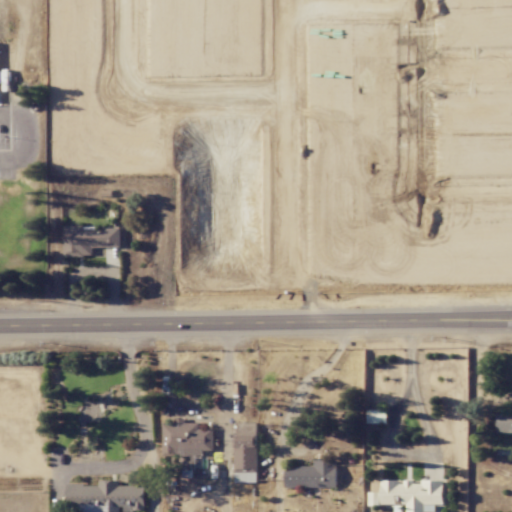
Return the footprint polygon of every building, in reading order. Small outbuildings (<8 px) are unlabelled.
[(121,247),(121,227),(64,227),(64,256),(94,256),(94,247),(121,247)] [(368,423),(388,424),(388,411),(368,410),(368,423)] [(511,414),(497,415),(497,433),(511,432),(511,414)] [(164,456),(204,455),(204,451),(214,450),(214,429),(200,429),(200,423),(186,423),(186,419),(175,419),(175,423),(163,423),(164,456)] [(235,436),(235,482),(258,482),(258,435),(235,436)] [(314,466),(286,467),(286,488),(338,487),(337,460),(314,460),(314,466)] [(145,486),(120,486),(120,480),(99,480),(99,485),(67,485),(66,511),(121,511),(121,508),(134,508),(134,511),(145,511),(145,486)] [(444,481),(381,481),(381,493),(369,493),(369,505),(407,505),(406,511),(425,511),(426,504),(444,504),(444,481)]
